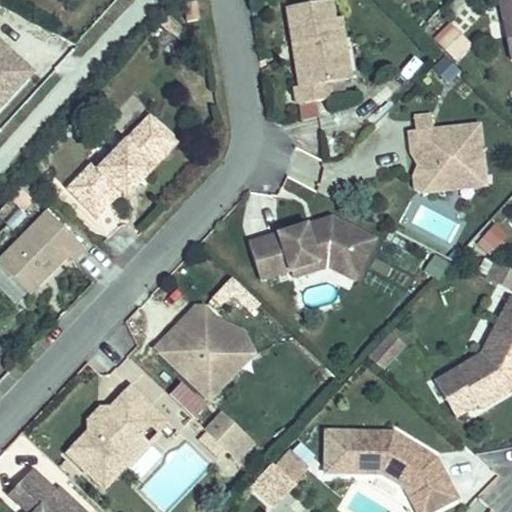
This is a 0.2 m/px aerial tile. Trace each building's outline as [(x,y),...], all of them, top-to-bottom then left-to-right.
[(333,11),(331,0),(285,0),(292,38),(299,37),(306,77),(298,78),(293,79),(296,96),(328,91),(325,75),(342,73),(333,11)] [(511,0),(494,0),(493,0),(503,58),(511,56),(511,0)] [(333,11),(342,73),(350,71),(340,10),(333,11)] [(441,32),(429,43),(440,54),(444,58),(456,47),(441,32)] [(299,37),(292,38),(298,78),(306,77),(299,37)] [(0,41),(0,113),(36,73),(0,41)] [(439,56),(430,70),(449,82),(458,68),(439,56)] [(316,101),(295,103),(297,119),(317,118),(316,101)] [(64,181),(93,210),(118,185),(122,190),(136,175),(150,161),(145,155),(169,131),(146,108),(94,161),(88,156),(64,181)] [(480,164),(475,117),(428,122),(413,124),(405,125),(407,144),(414,143),(415,158),(420,158),(421,168),(417,173),(418,185),(447,182),(452,177),(452,170),(465,169),(465,165),(480,164)] [(174,135),(169,131),(145,155),(150,161),(174,135)] [(285,176),(317,185),(325,158),(293,149),(285,176)] [(452,177),(447,182),(481,178),(480,164),(465,165),(465,169),(452,170),(452,177)] [(141,180),(136,175),(122,190),(127,194),(141,180)] [(454,192),(430,192),(430,204),(413,204),(414,236),(455,236),(454,192)] [(78,241),(41,204),(0,245),(0,264),(23,287),(61,248),(66,253),(78,241)] [(303,222),(247,240),(257,277),(286,267),(314,258),(324,263),(350,276),(371,235),(329,214),(311,219),(313,226),(306,229),(303,222)] [(311,219),(303,222),(306,229),(313,226),(311,219)] [(420,270),(436,280),(446,262),(430,252),(420,270)] [(314,258),(286,267),(288,274),(324,263),(314,258)] [(511,287),(511,269),(483,260),(478,276),(511,287)] [(182,325),(174,318),(152,340),(206,392),(234,363),(227,356),(238,345),(212,320),(218,315),(201,299),(192,307),(192,315),(182,325)] [(192,307),(201,299),(191,299),(174,318),(182,325),(192,315),(192,307)] [(227,356),(234,363),(250,346),(239,324),(218,315),(212,320),(238,345),(227,356)] [(499,325),(490,320),(471,351),(475,359),(482,355),(499,325)] [(471,404),(508,383),(510,379),(505,376),(509,369),(511,371),(511,321),(508,330),(499,325),(482,355),(475,359),(471,351),(427,377),(447,412),(468,400),(471,404)] [(389,331),(367,357),(383,370),(404,344),(389,331)] [(165,414),(127,378),(107,399),(97,399),(85,412),(85,423),(64,445),(101,481),(124,457),(122,455),(143,432),(137,427),(147,417),(155,424),(165,414)] [(219,408),(203,425),(224,445),(240,428),(219,408)] [(157,427),(155,424),(147,417),(137,427),(143,432),(122,455),(124,457),(127,460),(157,427)] [(413,511),(418,511),(450,495),(430,456),(401,437),(398,442),(388,436),(388,430),(342,429),(341,470),(376,470),(399,485),(413,511)] [(401,437),(388,430),(388,436),(398,442),(401,437)] [(224,445),(216,438),(210,446),(217,452),(224,445)] [(291,475),(304,460),(286,443),(272,458),(291,475)] [(90,511),(55,480),(52,483),(30,463),(7,487),(30,508),(25,511),(90,511)] [(292,511),(277,500),(267,511),(292,511)]
